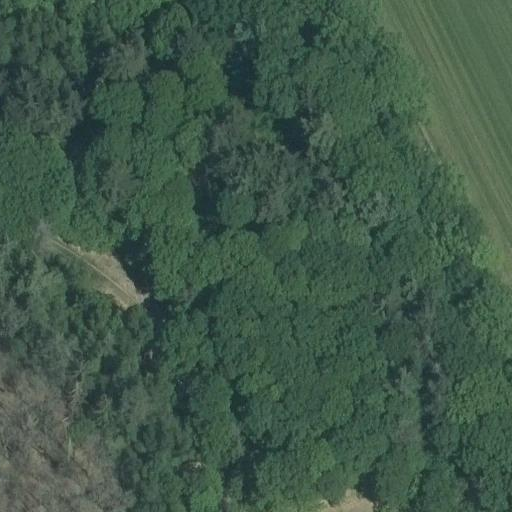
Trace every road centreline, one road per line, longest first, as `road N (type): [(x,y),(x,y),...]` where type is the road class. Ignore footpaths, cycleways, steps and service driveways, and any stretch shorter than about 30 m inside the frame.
road 1 (track): [(511,406),(305,0)]
road 2 (track): [(0,186),(158,304),(258,511)]
